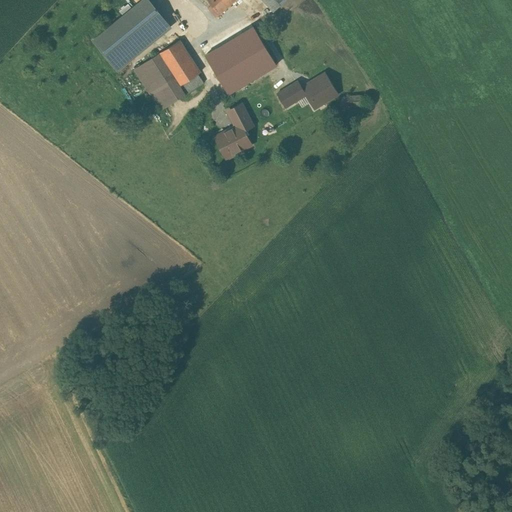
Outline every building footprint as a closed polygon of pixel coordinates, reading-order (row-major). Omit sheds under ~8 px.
[(142,0),(132,8),(94,40),(117,69),(170,26),(148,0),(142,0)] [(206,0),(219,13),(234,0),(206,0)] [(286,0),(263,0),(274,12),(286,0)] [(252,23),(224,41),(242,71),(249,82),(271,69),(258,48),(265,44),(257,31),(252,23)] [(242,71),(224,41),(213,47),(231,78),(242,71)] [(180,42),(135,69),(161,110),(186,95),(180,85),(199,73),(180,42)] [(231,78),(213,47),(202,53),(220,84),(231,78)] [(298,82),(279,93),(287,107),(306,96),(298,82)] [(361,96),(340,97),(341,107),(361,106),(361,96)] [(237,126),(241,124),(244,130),(252,125),(241,104),(229,110),(237,126)] [(237,126),(216,137),(226,156),(230,157),(233,156),(234,152),(239,150),(240,147),(249,142),(250,144),(251,144),(244,130),(241,124),(237,126)]
